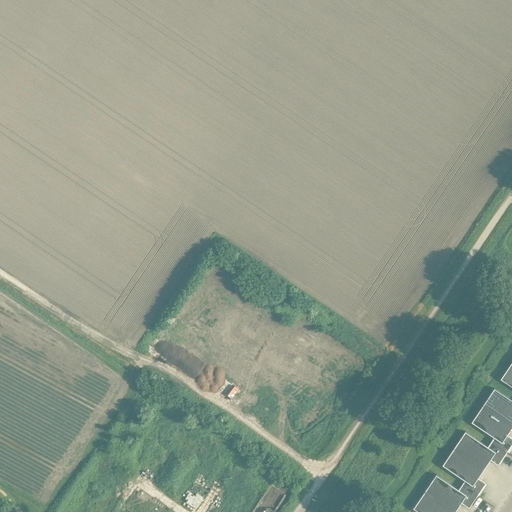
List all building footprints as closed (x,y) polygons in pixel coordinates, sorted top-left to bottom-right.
[(264,359),(289,375),(308,345),(303,342),(301,347),(293,342),(283,358),(275,352),(273,356),(268,353),(264,359)] [(511,362),(500,379),(511,387),(511,362)] [(277,394),(287,383),(276,373),(266,385),(277,394)] [(511,400),(494,388),(482,405),(511,425),(511,400)] [(273,391),(265,414),(290,422),(298,399),(273,391)] [(490,442),(506,453),(511,443),(511,438),(506,435),(511,426),(511,425),(482,405),(471,422),(494,437),(490,442)] [(465,431),(453,448),(483,469),(490,460),(498,465),(506,453),(490,442),(487,447),(465,431)] [(461,485),(477,496),(485,483),(477,478),(483,469),(453,448),(442,465),(465,480),(461,485)] [(469,508),(477,496),(461,485),(458,490),(436,474),(424,491),(455,511),(461,503),(469,508)] [(454,511),(455,511),(424,491),(413,508),(418,511),(454,511)]
